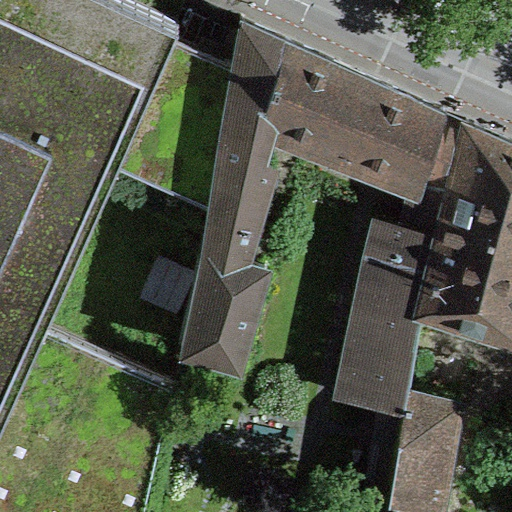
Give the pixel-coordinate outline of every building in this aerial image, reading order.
[(44,318),(104,183),(207,229),(235,59),(220,52),(172,31),(178,18),(139,0),(0,0),(0,511),(145,511),(176,378),(44,318)] [(511,0),(504,0),(495,18),(511,25),(511,0)] [(450,192),(469,118),(277,31),(243,16),(235,59),(207,229),(184,341),(234,356),(236,359),(242,356),(240,353),(266,263),(269,262),(266,256),(263,258),(243,252),(272,156),(260,152),(270,118),(450,192)] [(511,137),(469,118),(450,192),(435,232),(415,322),(424,324),(511,352),(511,137)] [(415,322),(435,232),(377,219),(335,401),(403,417),(409,393),(424,324),(415,322)] [(446,511),(466,403),(409,393),(403,417),(387,511),(446,511)]
